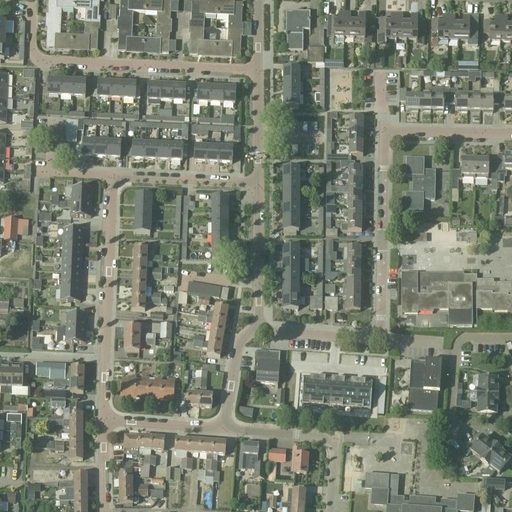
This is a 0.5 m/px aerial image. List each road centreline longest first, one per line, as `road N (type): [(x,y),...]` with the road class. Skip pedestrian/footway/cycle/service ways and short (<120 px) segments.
road 1 (residential): [(258,70),(37,59),(31,8)]
road 2 (residential): [(383,129),(376,335)]
road 3 (residential): [(105,359),(112,177)]
road 4 (residential): [(329,511),(328,441),(224,429)]
road 5 (residential): [(511,339),(456,342),(455,434)]
road 6 (residential): [(112,177),(258,185)]
road 7 (residential): [(383,129),(511,132)]
road 8 (residential): [(224,429),(104,421)]
